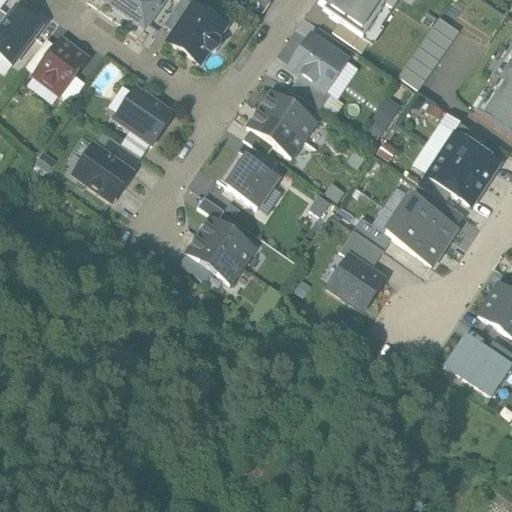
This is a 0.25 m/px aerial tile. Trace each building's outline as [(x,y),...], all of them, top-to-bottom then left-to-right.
[(104,0),(143,28),(161,3),(157,0),(104,0)] [(181,0),(162,27),(173,34),(191,7),(181,0)] [(329,0),(321,11),(367,43),(397,0),(329,0)] [(173,34),(166,43),(198,66),(207,54),(209,55),(214,54),(219,48),(218,42),(216,41),(223,30),(191,7),(173,34)] [(8,17),(0,27),(0,55),(12,65),(41,27),(15,8),(8,17)] [(0,27),(8,17),(0,10),(0,27)] [(458,33),(438,19),(397,78),(417,92),(458,33)] [(346,62),(309,37),(288,68),(300,76),(325,93),(346,62)] [(61,40),(33,76),(59,96),(86,60),(61,40)] [(511,46),(488,82),(493,86),(473,115),(511,141),(511,46)] [(325,93),(300,76),(289,91),(319,112),(330,97),(325,93)] [(171,117),(133,91),(114,119),(152,146),(171,117)] [(315,123),(271,93),(258,111),(303,141),(315,123)] [(387,103),(374,123),(384,129),(397,109),(387,103)] [(303,141),(258,111),(246,129),(249,131),(272,147),(290,159),(303,141)] [(485,143),(458,125),(452,135),(453,136),(478,152),(485,143)] [(272,147),(249,131),(242,141),(256,151),(265,157),(272,147)] [(478,152),(453,136),(439,157),(484,187),(498,166),(478,152)] [(139,160),(110,140),(100,153),(130,173),(139,160)] [(100,153),(92,148),(73,175),(111,202),(122,185),(125,185),(130,177),(130,173),(100,153)] [(276,165),(256,151),(249,161),(269,175),(276,165)] [(249,161),(237,152),(216,182),(256,210),(276,180),(269,175),(249,161)] [(484,187),(439,157),(425,177),(450,194),(470,207),(484,187)] [(425,177),(424,176),(417,186),(444,204),(450,194),(425,177)] [(223,211),(204,197),(197,207),(210,216),(217,221),(223,211)] [(463,218),(433,197),(425,209),(455,230),(463,218)] [(409,199),(397,217),(443,248),(455,230),(425,209),(409,199)] [(217,221),(210,216),(198,234),(242,265),(255,247),(217,221)] [(443,248),(397,217),(384,235),(391,240),(431,266),(443,248)] [(384,235),(361,220),(353,232),(383,252),(391,240),(384,235)] [(383,252),(353,232),(338,253),(346,259),(348,258),(369,272),(383,252)] [(242,265),(198,234),(185,252),(186,253),(209,269),(230,283),(242,265)] [(209,269),(186,253),(179,263),(203,279),(209,269)] [(369,272),(348,258),(346,259),(328,287),(362,311),(382,281),(369,272)] [(511,295),(498,286),(478,316),(511,339),(511,338),(511,295)] [(511,367),(464,335),(444,365),(490,397),(511,367)]
